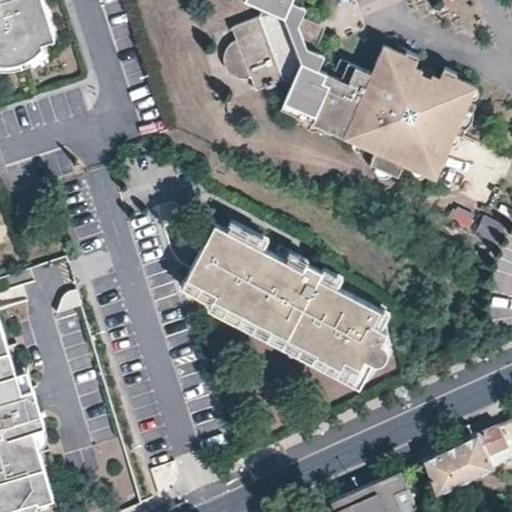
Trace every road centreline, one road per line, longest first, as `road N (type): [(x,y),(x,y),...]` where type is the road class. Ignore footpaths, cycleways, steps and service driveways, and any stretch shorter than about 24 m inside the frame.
road 1 (residential): [(209,511),(99,167),(95,143),(118,107),(83,0)]
road 2 (residential): [(220,511),(511,382)]
